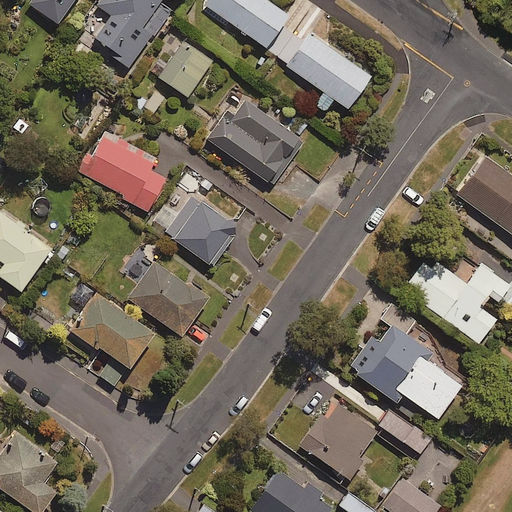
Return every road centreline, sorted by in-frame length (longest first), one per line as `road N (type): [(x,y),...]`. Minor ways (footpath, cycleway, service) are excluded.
road 1 (residential): [(161,469),(236,384),(464,58)]
road 2 (residential): [(0,351),(130,437),(161,469)]
